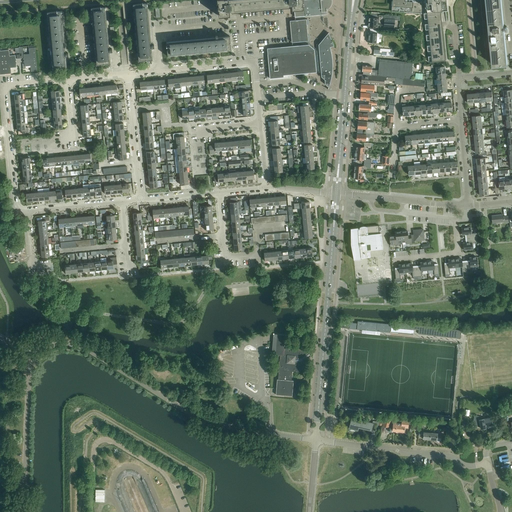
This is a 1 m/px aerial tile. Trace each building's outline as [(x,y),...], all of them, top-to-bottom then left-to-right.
[(216,0),(218,16),(229,15),(229,12),(231,12),(289,7),(289,6),(291,6),(291,9),(294,9),(294,10),(296,10),(296,9),(303,8),(302,0),(216,0)] [(322,14),(321,0),(320,0),(302,0),(303,8),(304,16),(322,14)] [(320,0),(321,0),(322,14),(327,14),(327,11),(326,8),(327,8),(328,8),(328,7),(329,7),(329,6),(330,5),(330,4),(331,3),(331,2),(331,1),(331,0),(330,0),(320,0)] [(392,0),(392,6),(391,11),(423,14),(428,62),(445,60),(440,4),(442,4),(442,0),(392,0)] [(504,25),(502,26),(499,0),(488,0),(495,65),(506,64),(503,33),(507,33),(507,26),(504,26),(504,25)] [(152,59),(151,47),(154,47),(154,45),(151,45),(147,3),(133,4),(138,61),(152,59)] [(112,49),(109,49),(105,7),(91,8),(96,65),(110,63),(109,51),(112,51),(112,49)] [(296,10),(294,10),(295,17),(304,16),(303,8),(296,9),(296,10)] [(47,12),(52,69),(67,68),(66,55),(68,55),(68,53),(65,53),(61,11),(47,12)] [(393,29),(394,19),(399,20),(399,16),(391,16),(384,15),(383,25),(377,24),(378,18),(368,17),(368,27),(393,29)] [(289,21),(291,42),(308,41),(306,19),(289,21)] [(376,43),(377,33),(368,32),(367,42),(376,43)] [(318,45),(321,72),(321,77),(325,80),(325,84),(329,86),(330,84),(331,81),(331,78),(332,75),(332,70),(333,64),(332,58),(331,53),(330,47),(334,46),(333,44),(333,42),(332,40),(331,37),(329,35),(328,33),(318,45)] [(202,53),(217,52),(217,53),(224,52),(224,51),(231,50),(230,36),(218,37),(217,34),(215,34),(215,37),(166,42),(167,56),(168,56),(168,58),(175,57),(175,56),(189,54),(189,56),(203,55),(202,53)] [(267,48),(270,78),(284,77),(283,75),(314,72),(316,72),(314,49),(312,47),(308,44),(267,48)] [(24,60),(36,59),(35,47),(29,48),(29,54),(23,54),(23,56),(24,58),(24,60)] [(0,74),(11,74),(10,68),(16,67),(15,55),(9,56),(9,50),(0,50),(0,74)] [(36,59),(24,60),(24,66),(30,66),(31,72),(37,71),(36,59)] [(363,65),(362,71),(363,72),(363,74),(378,75),(391,77),(411,79),(412,62),(379,59),(378,68),(378,70),(371,69),(371,66),(363,65)] [(436,73),(445,72),(444,66),(440,67),(439,64),(431,64),(432,68),(435,67),(436,73)] [(384,84),(384,80),(385,80),(395,81),(395,84),(399,84),(400,78),(396,78),(385,77),(384,77),(371,76),(371,77),(362,76),(361,82),(384,84)] [(403,79),(402,85),(423,87),(424,87),(424,81),(424,80),(421,80),(411,79),(403,79)] [(376,105),(377,102),(369,101),(368,104),(359,103),(359,110),(370,111),(371,104),(376,105)] [(366,133),(371,133),(373,133),(374,123),(358,121),(357,128),(366,129),(366,133)] [(25,124),(17,125),(17,131),(21,130),(22,134),(28,133),(28,127),(25,128),(25,124)] [(176,143),(184,142),(184,136),(179,136),(179,133),(174,134),(173,134),(174,139),(176,139),(176,143)] [(220,143),(214,143),(214,145),(209,146),(210,154),(218,153),(218,151),(221,151),(220,143)] [(364,153),(355,153),(355,159),(364,160),(364,163),(371,164),(371,160),(366,159),(366,154),(364,154),(364,153)] [(354,172),(362,173),(362,169),(364,169),(364,166),(367,167),(366,168),(370,168),(370,167),(373,168),(373,164),(371,164),(364,163),(364,166),(354,165),(354,172)] [(218,182),(224,182),(223,174),(214,174),(215,182),(218,182)] [(480,195),(485,195),(486,197),(489,196),(489,194),(488,188),(479,189),(480,195)] [(504,223),(509,222),(508,216),(503,216),(503,215),(492,216),(492,223),(503,222),(504,223)] [(43,217),(43,221),(38,221),(39,227),(47,226),(46,220),(49,220),(48,217),(43,217)] [(351,244),(354,260),(361,259),(360,257),(370,256),(369,250),(382,249),(380,233),(379,233),(379,231),(380,231),(381,230),(381,229),(381,228),(380,227),(379,227),(378,227),(378,225),(367,226),(366,226),(365,226),(364,226),(363,226),(362,226),(361,226),(360,227),(359,227),(359,229),(358,229),(357,227),(350,228),(351,244)] [(466,238),(476,237),(476,232),(473,233),(471,233),(470,227),(461,227),(462,235),(465,234),(466,238)] [(395,235),(389,236),(390,245),(393,245),(398,245),(398,242),(406,241),(406,244),(415,243),(414,241),(424,240),(423,229),(413,230),(414,236),(410,236),(408,236),(407,231),(395,232),(395,235)] [(116,233),(108,234),(109,240),(106,240),(107,244),(114,243),(113,240),(117,239),(116,233)] [(464,250),(473,249),(472,242),(477,242),(476,237),(466,238),(466,242),(463,243),(464,250)] [(60,242),(61,248),(97,245),(96,239),(60,242)] [(206,253),(206,256),(202,256),(203,264),(209,264),(209,260),(212,259),(212,253),(206,253)] [(466,261),(467,272),(472,272),(471,266),(478,266),(477,256),(470,257),(470,261),(466,261)] [(107,261),(107,269),(114,269),(114,268),(117,267),(116,257),(110,258),(110,261),(107,261)] [(455,259),(456,268),(462,267),(463,273),(467,272),(466,261),(462,261),(462,258),(455,259)] [(444,263),(446,274),(451,274),(450,268),(456,268),(455,259),(448,260),(448,263),(444,263)] [(167,268),(166,260),(160,260),(160,261),(158,261),(158,266),(161,265),(161,268),(167,268)] [(433,261),(427,262),(427,270),(434,270),(434,275),(435,275),(439,274),(438,264),(434,265),(433,261)] [(420,266),(416,266),(417,277),(421,276),(422,276),(421,271),(427,270),(427,262),(420,263),(420,266)] [(412,263),(405,264),(406,273),(412,272),(413,277),(414,277),(417,277),(416,266),(412,267),(412,263)] [(399,268),(394,269),(395,279),(400,278),(400,273),(406,273),(405,264),(398,265),(399,268)] [(349,322),(348,328),(349,328),(358,329),(388,332),(389,331),(389,330),(390,330),(390,332),(413,334),(413,329),(413,325),(413,324),(402,323),(390,322),(390,324),(357,321),(357,323),(349,322)] [(413,325),(413,329),(419,330),(418,334),(460,339),(461,330),(413,325)] [(291,380),(292,371),(304,372),(305,362),(306,361),(306,359),(305,358),(307,356),(306,354),(306,348),(287,347),(287,348),(284,348),(285,335),(273,334),(271,355),(280,355),(279,361),(278,361),(278,370),(279,370),(278,379),(277,379),(276,394),(292,396),(293,380),(291,380)] [(460,424),(468,425),(469,416),(461,415),(460,424)] [(485,425),(492,424),(491,417),(483,419),(483,418),(478,419),(478,416),(474,415),(473,425),(477,426),(478,424),(480,424),(481,428),(485,428),(485,425)] [(384,417),(382,426),(389,428),(392,417),(384,417)] [(379,419),(378,422),(373,420),(372,423),(361,420),(360,423),(355,422),(356,419),(351,418),(349,428),(357,430),(358,426),(373,429),(374,424),(378,424),(378,425),(382,426),(383,421),(379,419)] [(403,431),(404,427),(408,428),(409,420),(401,419),(401,423),(393,422),(392,430),(403,431)]
